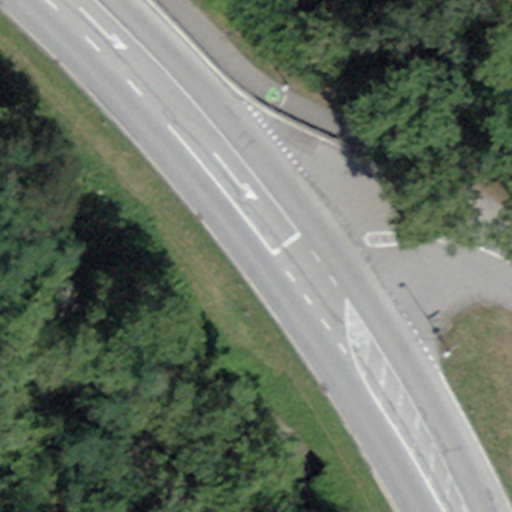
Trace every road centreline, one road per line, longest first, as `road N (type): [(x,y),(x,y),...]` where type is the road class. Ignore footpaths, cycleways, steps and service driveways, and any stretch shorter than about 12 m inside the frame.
road 1 (secondary): [(335,302),(138,64),(73,0)]
road 2 (secondary): [(458,511),(413,423),(335,302)]
road 3 (residential): [(511,288),(444,278),(335,302)]
